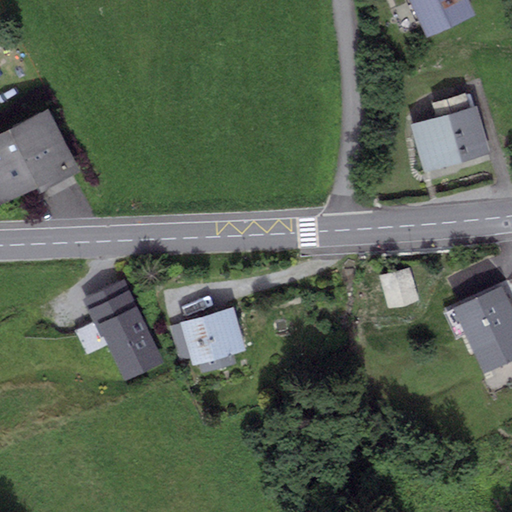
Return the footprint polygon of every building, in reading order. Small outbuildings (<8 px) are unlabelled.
[(470,7),(466,0),(422,0),(435,24),(470,7)] [(483,143),(466,94),(445,101),(450,119),(424,127),(435,158),(483,143)] [(68,163),(44,117),(0,139),(0,178),(4,186),(36,171),(40,177),(68,163)] [(416,297),(409,272),(385,279),(392,304),(416,297)] [(166,366),(128,284),(89,301),(128,384),(166,366)] [(511,353),(511,322),(500,298),(467,313),(490,364),(511,353)] [(233,340),(222,310),(187,323),(199,352),(233,340)]
